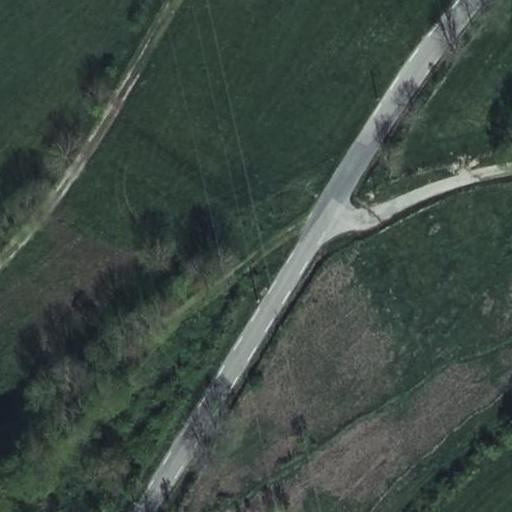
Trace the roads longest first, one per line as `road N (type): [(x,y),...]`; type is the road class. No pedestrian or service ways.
road 1 (unclassified): [(465,0),(135,511)]
road 2 (track): [(166,0),(87,143),(0,240)]
road 3 (track): [(384,511),(444,444),(511,407)]
